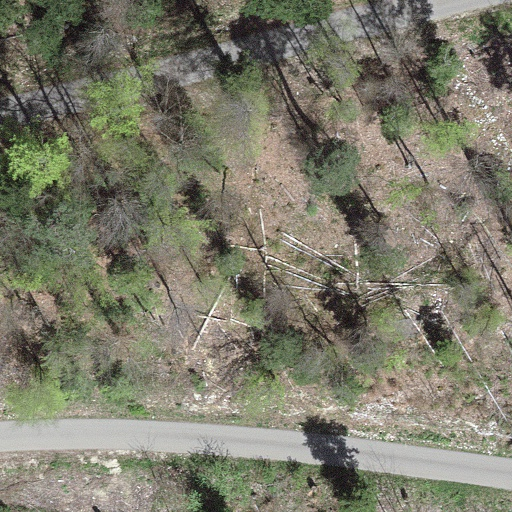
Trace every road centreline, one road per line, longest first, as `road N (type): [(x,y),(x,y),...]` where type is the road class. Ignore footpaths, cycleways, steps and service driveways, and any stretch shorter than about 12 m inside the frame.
road 1 (unclassified): [(511,9),(224,70),(0,106)]
road 2 (unclassified): [(0,453),(303,452),(511,486)]
